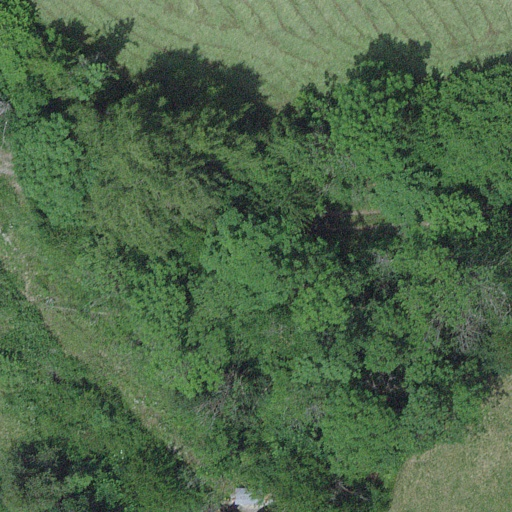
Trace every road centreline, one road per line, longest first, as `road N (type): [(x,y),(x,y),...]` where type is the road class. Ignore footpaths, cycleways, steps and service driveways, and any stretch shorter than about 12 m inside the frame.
road 1 (track): [(511,215),(357,226),(178,219),(68,189),(0,160)]
road 2 (track): [(0,206),(48,277),(244,502)]
